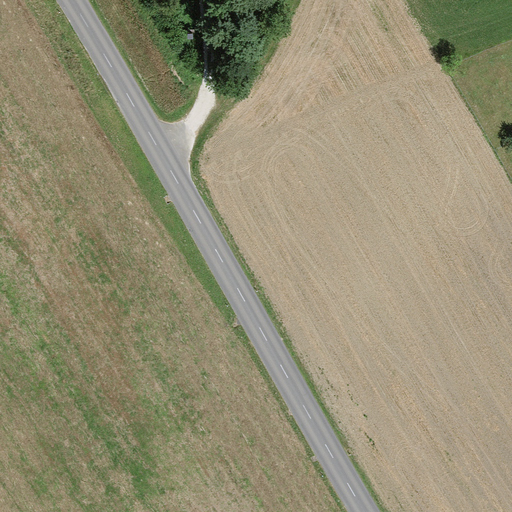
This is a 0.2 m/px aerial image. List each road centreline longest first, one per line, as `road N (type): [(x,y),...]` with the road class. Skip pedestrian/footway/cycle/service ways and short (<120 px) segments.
road 1 (tertiary): [(359,511),(71,0)]
road 2 (track): [(205,0),(207,90),(165,159)]
